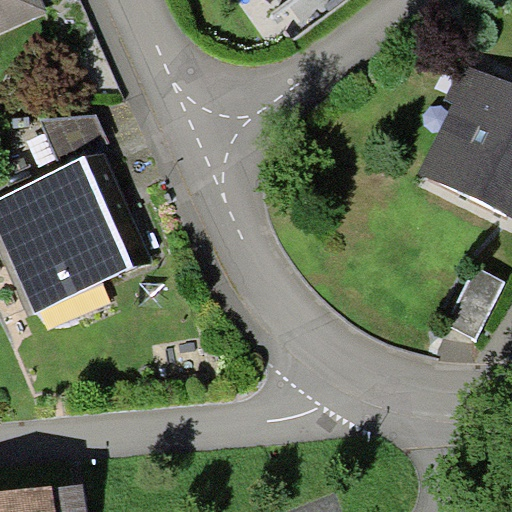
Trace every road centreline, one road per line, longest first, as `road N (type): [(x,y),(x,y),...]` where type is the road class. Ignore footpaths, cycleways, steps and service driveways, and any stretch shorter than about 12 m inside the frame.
road 1 (residential): [(356,370),(322,407),(271,421),(0,443)]
road 2 (residential): [(203,140),(243,236),(287,307),(356,370)]
road 3 (residential): [(409,0),(255,114),(203,140)]
road 4 (residential): [(140,0),(203,140)]
